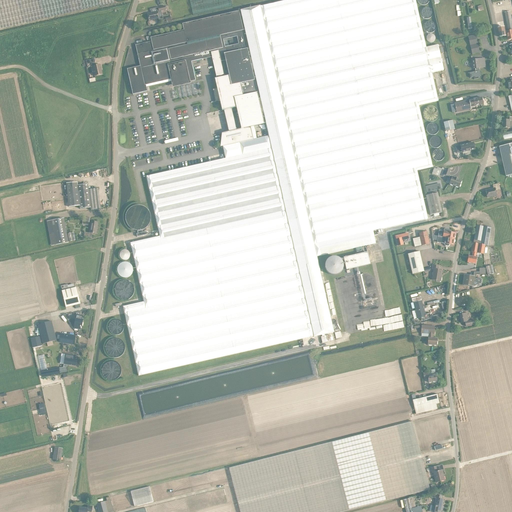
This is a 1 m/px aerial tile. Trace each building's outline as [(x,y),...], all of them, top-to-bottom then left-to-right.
[(0,0),(0,28),(64,14),(120,1),(119,0),(0,0)] [(240,10),(255,77),(271,148),(242,155),(225,158),(146,176),(159,236),(130,243),(143,302),(123,306),(138,375),(313,336),(314,336),(334,332),(317,256),(375,243),(374,235),(378,234),(377,230),(427,218),(417,170),(432,167),(418,105),(438,101),(432,73),(443,70),(438,45),(426,47),(415,0),(286,0),(260,6),(240,10)] [(190,0),(193,14),(200,13),(199,3),(196,4),(195,0),(190,0)] [(158,18),(159,20),(163,19),(161,11),(166,10),(165,6),(158,7),(159,11),(147,13),(149,20),(150,20),(150,21),(152,20),(158,18)] [(430,11),(430,9),(429,8),(428,7),(426,7),(424,7),(423,8),(422,9),(422,10),(421,11),(422,13),(423,14),(424,15),(426,15),(427,15),(428,15),(429,14),(430,13),(430,12),(430,11)] [(242,155),(271,148),(255,77),(240,10),(182,24),(183,30),(150,37),(151,41),(135,45),(140,66),(127,69),(133,94),(147,91),(146,87),(175,80),(174,78),(179,77),(181,83),(195,80),(191,61),(201,59),(212,57),(219,88),(213,89),(213,90),(214,90),(216,101),(218,100),(218,101),(221,100),(223,109),(223,110),(238,107),(242,128),(242,129),(222,133),(220,147),(223,146),(239,142),(242,155)] [(434,26),(434,24),(433,23),(431,22),(430,21),(428,22),(427,22),(426,23),(426,24),(425,26),(426,27),(426,29),(428,29),(429,30),(431,30),(433,29),(433,28),(434,26)] [(435,38),(435,36),(434,35),(433,34),(431,34),(429,34),(428,35),(427,36),(426,38),(427,39),(427,41),(429,42),(430,42),(432,42),(434,41),(435,40),(435,38)] [(472,54),(479,52),(475,35),(468,36),(472,54)] [(479,70),(479,68),(485,67),(484,59),(477,60),(476,59),(472,60),(474,69),(475,69),(475,71),(469,73),(470,77),(470,78),(473,77),(474,79),(478,78),(478,76),(480,75),(479,71),(480,71),(480,70),(479,70)] [(87,64),(87,67),(92,66),(94,76),(102,74),(101,70),(100,64),(95,65),(95,62),(87,64)] [(474,106),(483,104),(481,97),(454,103),(456,112),(471,109),(470,107),(474,106)] [(429,121),(432,121),(434,120),(437,119),(438,117),(439,114),(438,111),(437,109),(435,107),(433,106),(430,106),(428,107),(426,108),(424,111),(423,113),(424,116),(425,118),(427,120),(429,121)] [(511,117),(508,117),(508,120),(503,119),(503,128),(510,128),(511,127),(511,120),(511,118),(511,117)] [(455,129),(453,120),(443,122),(445,131),(455,129)] [(439,128),(439,126),(438,125),(438,124),(436,123),(434,122),(433,122),(431,123),(430,123),(429,124),(428,125),(428,126),(427,127),(427,128),(428,130),(428,131),(429,132),(430,133),(431,134),(432,134),(433,134),(435,134),(437,133),(438,132),(439,131),(439,130),(439,128)] [(504,139),(511,137),(511,131),(503,133),(504,139)] [(442,142),(442,141),(442,140),(442,139),(441,138),(440,137),(439,136),(438,135),(436,135),(435,135),(434,136),(432,137),(431,138),(431,139),(430,140),(430,141),(430,142),(430,143),(431,145),(432,146),(433,147),(435,147),(436,148),(437,148),(438,147),(440,146),(441,145),(442,144),(442,143),(442,142)] [(239,142),(223,146),(225,158),(242,155),(239,142)] [(473,144),(473,143),(473,142),(458,146),(455,146),(457,153),(462,152),(474,149),(473,144)] [(506,176),(511,175),(511,143),(500,147),(506,176)] [(445,155),(445,154),(445,152),(444,151),(443,150),(442,149),(441,149),(440,148),(439,148),(438,148),(437,149),(436,149),(435,150),(434,151),(433,152),(433,153),(433,154),(433,155),(433,157),(434,158),(434,159),(436,160),(437,160),(438,161),(440,161),(441,160),(442,160),(443,159),(444,157),(445,156),(445,155)] [(446,169),(442,168),(439,175),(443,177),(444,174),(448,176),(450,170),(446,168),(446,169)] [(450,176),(449,178),(451,179),(449,184),(459,187),(461,180),(458,179),(455,177),(454,178),(452,177),(450,176)] [(77,185),(77,182),(66,183),(69,207),(79,206),(80,209),(90,207),(91,210),(100,209),(98,188),(88,189),(88,184),(77,185)] [(426,186),(427,191),(441,189),(440,183),(426,186)] [(500,189),(499,183),(492,185),(493,188),(485,190),(487,197),(496,195),(495,190),(500,189)] [(430,215),(442,212),(437,193),(426,195),(430,215)] [(151,224),(149,213),(145,204),(131,206),(123,210),(124,217),(130,229),(137,228),(139,232),(142,232),(141,228),(151,224)] [(56,245),(68,243),(63,218),(52,220),(56,245)] [(92,233),(96,233),(98,222),(91,221),(89,232),(89,233),(85,232),(84,237),(91,238),(92,233)] [(490,237),(491,234),(490,233),(491,228),(476,225),(472,247),(471,252),(473,252),(476,252),(483,254),(485,245),(488,245),(489,237),(490,237)] [(439,230),(438,236),(454,239),(454,238),(455,238),(455,236),(454,236),(455,233),(449,232),(449,230),(449,229),(445,229),(444,229),(444,231),(439,230)] [(421,246),(429,244),(426,231),(418,233),(421,246)] [(402,240),(407,238),(408,238),(407,233),(396,236),(398,246),(403,245),(402,242),(402,240)] [(454,239),(438,236),(437,242),(444,243),(444,244),(445,245),(447,246),(448,246),(449,245),(449,244),(453,245),(453,242),(454,242),(454,240),(454,239)] [(498,246),(492,247),(494,260),(501,258),(498,246)] [(119,256),(128,260),(131,252),(123,249),(119,256)] [(412,274),(424,271),(419,251),(407,254),(412,274)] [(367,252),(344,258),(346,269),(370,264),(367,252)] [(475,257),(476,252),(473,252),(472,256),(468,256),(467,262),(468,262),(468,263),(470,263),(471,263),(475,264),(476,257),(475,257)] [(327,257),(325,273),(342,274),(343,258),(327,257)] [(122,261),(116,273),(129,278),(134,266),(122,261)] [(441,270),(438,270),(439,266),(432,265),(432,269),(434,269),(433,272),(432,273),(432,274),(433,275),(432,280),(436,280),(436,281),(439,282),(440,281),(441,277),(440,277),(441,270)] [(492,265),(486,266),(488,275),(494,273),(492,265)] [(473,286),(473,285),(474,283),(475,282),(478,284),(481,283),(482,279),(479,277),(475,279),(476,275),(480,274),(480,276),(485,276),(485,274),(485,268),(479,268),(479,272),(474,272),(473,276),(465,275),(463,284),(472,286),(473,286)] [(116,281),(115,290),(118,290),(118,296),(132,296),(132,285),(126,284),(126,281),(116,281)] [(61,291),(65,307),(80,304),(76,287),(68,289),(61,291)] [(415,310),(423,308),(421,300),(413,302),(415,310)] [(415,310),(415,311),(412,311),(414,319),(417,318),(423,317),(423,320),(431,318),(429,313),(425,314),(423,308),(415,310)] [(468,321),(467,313),(459,314),(461,323),(465,322),(465,326),(474,325),(473,320),(468,321)] [(72,327),(74,325),(74,328),(80,329),(80,327),(81,327),(81,326),(83,319),(81,319),(82,316),(76,315),(75,320),(70,319),(68,321),(72,327)] [(42,344),(56,340),(51,321),(37,324),(42,344)] [(434,334),(434,326),(422,325),(421,333),(428,334),(428,338),(428,345),(436,345),(437,338),(432,338),(433,334),(434,334)] [(74,344),(75,336),(60,334),(59,342),(74,344)] [(39,336),(31,338),(33,348),(41,346),(42,346),(39,336)] [(120,337),(104,342),(109,356),(125,351),(120,337)] [(75,359),(75,356),(65,354),(63,364),(75,366),(76,359),(75,359)] [(110,372),(110,374),(104,374),(104,376),(118,377),(119,366),(115,366),(115,368),(114,368),(114,372),(110,372)] [(428,378),(428,383),(436,382),(436,375),(436,374),(428,375),(428,373),(423,373),(424,379),(428,378)] [(416,414),(437,409),(436,407),(436,404),(439,403),(437,394),(433,395),(434,395),(412,400),(415,409),(414,409),(416,414)] [(44,403),(38,404),(41,415),(47,414),(44,403)] [(62,449),(54,447),(53,459),(61,460),(62,449)] [(437,471),(437,470),(436,466),(430,468),(432,473),(433,472),(436,482),(444,480),(442,470),(437,471)] [(169,481),(173,496),(192,492),(188,477),(169,481)] [(441,499),(442,496),(432,494),(431,497),(436,498),(432,511),(441,511),(442,511),(441,509),(443,499),(441,499)] [(107,511),(110,511),(113,511),(109,497),(106,498),(107,501),(104,501),(107,511)] [(412,511),(412,509),(409,498),(403,499),(406,511),(412,511)] [(98,511),(107,511),(104,501),(96,504),(98,511)] [(145,507),(146,511),(167,511),(165,503),(145,507)]
